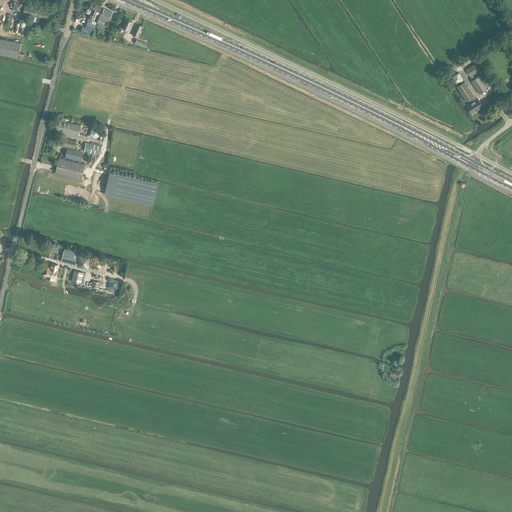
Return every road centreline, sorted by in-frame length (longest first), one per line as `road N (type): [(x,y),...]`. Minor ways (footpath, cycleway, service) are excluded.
road 1 (track): [(388,364),(360,384),(168,341),(115,319),(35,306),(4,287)]
road 2 (primary): [(473,164),(128,0)]
road 3 (track): [(382,511),(469,162)]
road 4 (unclassified): [(0,307),(74,0)]
